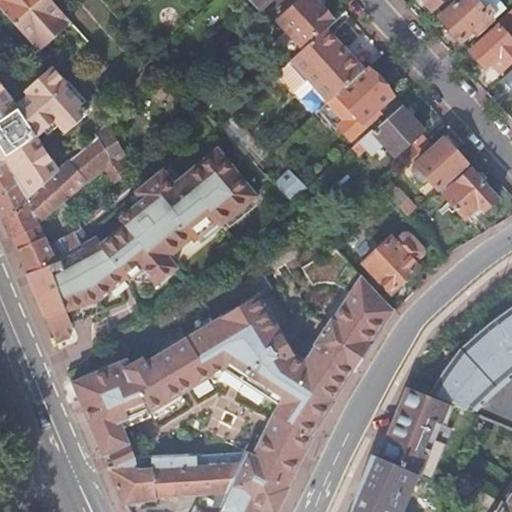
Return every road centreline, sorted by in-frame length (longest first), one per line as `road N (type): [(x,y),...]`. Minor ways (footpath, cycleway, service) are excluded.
road 1 (residential): [(511,237),(406,328),(311,511)]
road 2 (residential): [(367,0),(511,161)]
road 3 (secondary): [(72,464),(0,296)]
